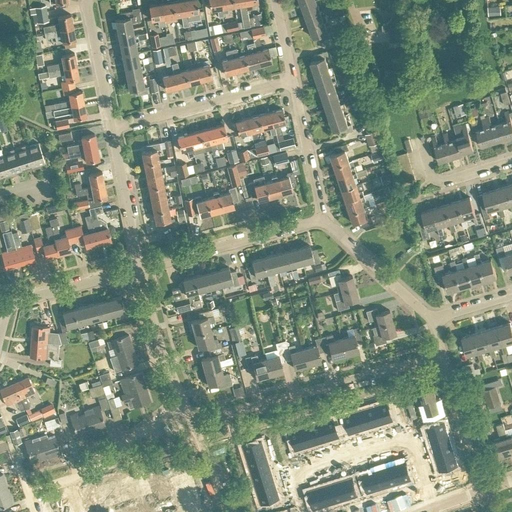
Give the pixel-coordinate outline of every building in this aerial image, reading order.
[(174,16),(181,15),(183,26),(188,25),(187,18),(184,0),(179,0),(172,1),(174,16)] [(196,0),(184,0),(187,18),(188,21),(199,19),(198,12),(196,0)] [(220,0),(207,0),(210,10),(217,9),(218,14),(218,16),(223,15),(223,13),(222,13),(221,8),(221,7),(220,0)] [(220,0),(221,7),(221,8),(222,13),(223,13),(228,12),(227,7),(233,6),(232,0),(220,0)] [(232,0),(233,6),(239,5),(243,27),(249,26),(247,17),(246,10),(245,4),(244,0),(232,0)] [(244,0),(245,4),(246,10),(252,9),(251,3),(257,2),(256,0),(244,0)] [(310,0),(301,4),(305,15),(319,10),(317,4),(320,3),(319,0),(310,0)] [(456,0),(458,9),(470,7),(469,0),(456,0)] [(175,21),(174,16),(172,1),(160,3),(163,23),(175,21)] [(164,25),(163,23),(160,3),(148,5),(150,20),(157,19),(159,25),(164,25)] [(497,6),(488,6),(489,15),(497,14),(497,6)] [(119,18),(114,19),(116,31),(132,28),(130,22),(140,20),(137,7),(131,9),(131,10),(118,13),(119,18)] [(319,10),(305,15),(309,27),(324,21),(324,22),(327,21),(325,16),(322,17),(319,10)] [(36,13),(32,13),(33,22),(36,21),(36,19),(37,19),(38,22),(48,20),(46,11),(36,12),(36,13)] [(391,18),(398,21),(399,17),(399,12),(392,12),(392,15),(391,18)] [(58,23),(43,26),(44,32),(73,26),(70,14),(57,16),(58,23)] [(390,21),(387,23),(392,29),(395,25),(398,21),(391,18),(390,21)] [(236,20),(224,22),(226,30),(238,28),(236,20)] [(324,21),(309,27),(313,38),(317,36),(320,41),(333,37),(331,31),(328,32),(324,22),(324,21)] [(392,29),(387,23),(385,24),(382,25),(383,32),(387,31),(392,29)] [(73,26),(44,32),(45,37),(54,36),(56,43),(62,41),(75,39),(73,26)] [(263,26),(250,28),(252,37),(265,34),(263,26)] [(463,27),(463,36),(471,35),(470,27),(463,27)] [(132,28),(116,31),(119,43),(138,40),(139,39),(143,38),(145,38),(144,32),(133,35),(132,28)] [(403,32),(389,33),(390,41),(403,40),(403,32)] [(160,45),(158,33),(150,34),(152,46),(160,45)] [(213,48),(219,47),(217,37),(211,38),(213,48)] [(138,40),(119,43),(121,55),(137,52),(135,45),(138,44),(138,40)] [(253,42),(259,65),(271,62),(267,48),(262,49),(260,40),(253,42)] [(248,53),(244,54),(247,68),(259,65),(253,42),(246,44),(248,53)] [(167,47),(168,55),(176,54),(174,45),(167,47)] [(159,48),(152,49),(154,63),(162,62),(159,48)] [(244,54),(238,55),(236,48),(230,49),(235,71),(247,68),(244,54)] [(224,74),(235,71),(230,49),(225,51),(227,58),(220,60),(224,74)] [(315,60),(310,62),(313,71),(328,66),(325,58),(329,57),(327,51),(313,55),(315,60)] [(62,61),(46,65),(48,70),(76,65),(73,52),(61,55),(62,61)] [(137,52),(121,55),(124,67),(143,63),(142,58),(138,59),(137,52)] [(403,63),(411,61),(409,52),(401,54),(403,63)] [(201,60),(195,62),(200,80),(212,77),(208,63),(202,65),(201,60)] [(170,63),(172,68),(177,86),(188,83),(185,69),(180,71),(177,61),(170,63)] [(148,62),(144,63),(146,70),(153,68),(152,65),(151,62),(148,62)] [(191,68),(185,69),(188,83),(200,80),(195,62),(189,63),(191,68)] [(143,63),(124,67),(127,81),(142,78),(140,69),(144,69),(143,63)] [(76,65),(48,70),(49,76),(55,75),(64,73),(65,80),(60,81),(61,88),(75,85),(73,78),(79,77),(76,65)] [(328,66),(313,71),(318,85),(336,79),(335,73),(331,75),(328,66)] [(167,74),(161,76),(165,90),(177,86),(172,68),(166,69),(167,74)] [(346,75),(338,78),(340,83),(348,81),(346,75)] [(154,77),(148,78),(150,91),(157,90),(154,77)] [(142,78),(127,81),(129,91),(133,90),(134,95),(149,92),(147,86),(144,87),(142,78)] [(336,79),(318,85),(322,96),(337,91),(334,85),(338,84),(336,79)] [(69,99),(54,102),(55,109),(70,105),(84,103),(81,90),(76,91),(75,85),(61,88),(63,95),(68,94),(69,99)] [(337,91),(322,96),(326,108),(344,102),(344,101),(343,98),(343,97),(339,98),(337,91)] [(504,104),(510,103),(506,91),(501,93),(504,104)] [(344,102),(326,108),(330,122),(345,117),(342,108),(346,107),(344,102)] [(55,109),(53,109),(54,115),(56,114),(72,111),(73,118),(86,115),(84,103),(70,105),(55,109)] [(464,108),(463,103),(453,106),(455,111),(464,108)] [(281,108),(269,112),(275,133),(280,132),(278,124),(285,122),(281,108)] [(430,108),(423,110),(425,117),(432,115),(430,108)] [(499,123),(504,139),(511,136),(511,121),(509,111),(505,112),(507,120),(499,123)] [(269,112),(258,115),(261,128),(268,127),(270,135),(275,133),(269,112)] [(258,115),(246,118),(252,138),(257,137),(256,130),(261,128),(258,115)] [(345,117),(330,122),(333,131),(338,129),(340,135),(343,134),(354,130),(353,127),(352,124),(348,125),(345,117)] [(493,142),(504,139),(499,123),(492,125),(489,117),(485,118),(493,142)] [(55,121),(52,121),(54,127),(56,127),(56,128),(68,126),(67,118),(55,121)] [(246,118),(234,121),(238,135),(244,133),(245,136),(243,136),(244,140),(246,140),(252,138),(246,118)] [(481,146),(493,142),(485,118),(481,119),(484,127),(476,130),(481,146)] [(458,138),(462,152),(474,149),(466,123),(461,125),(464,134),(457,137),(457,138),(458,138)] [(211,127),(216,146),(217,149),(223,147),(221,140),(227,138),(223,124),(211,127)] [(211,127),(200,131),(205,150),(211,149),(210,147),(216,146),(211,127)] [(377,130),(365,133),(369,145),(380,141),(377,130)] [(194,155),(193,153),(205,150),(200,131),(188,134),(191,146),(194,155)] [(59,141),(71,139),(70,132),(58,134),(59,141)] [(443,134),(445,142),(446,142),(451,158),(463,154),(462,152),(458,138),(457,138),(450,141),(447,132),(443,134)] [(66,145),(68,151),(96,146),(94,133),(81,136),(82,142),(72,144),(66,145)] [(188,157),(194,155),(191,146),(188,134),(176,137),(180,151),(186,149),(188,157)] [(446,142),(445,142),(438,144),(436,136),(432,137),(439,161),(451,158),(446,142)] [(277,141),(279,149),(293,146),(290,137),(277,141)] [(169,139),(163,141),(166,156),(172,154),(169,139)] [(142,161),(157,158),(156,149),(159,149),(158,142),(145,145),(145,151),(140,152),(142,161)] [(26,146),(33,168),(37,167),(36,165),(44,162),(38,143),(27,146),(26,146)] [(334,166),(348,161),(345,150),(348,149),(346,143),(333,148),(335,153),(330,155),(334,166)] [(26,144),(14,148),(21,170),(29,167),(29,170),(33,168),(26,146),(27,146),(26,144)] [(266,144),(255,147),(257,156),(268,153),(268,152),(266,144)] [(61,153),(58,154),(59,160),(63,159),(69,157),(69,158),(84,155),(86,160),(99,158),(96,146),(68,151),(68,152),(61,153)] [(240,160),(257,156),(255,147),(244,150),(244,149),(237,151),(240,160)] [(2,152),(3,154),(11,176),(14,175),(14,172),(21,170),(14,148),(2,152)] [(382,150),(371,154),(373,161),(385,157),(382,150)] [(285,152),(272,155),(274,164),(288,160),(285,152)] [(396,156),(398,161),(409,158),(407,152),(396,156)] [(3,154),(0,154),(0,176),(6,175),(7,177),(11,176),(3,154)] [(237,154),(227,157),(229,163),(238,160),(237,154)] [(267,156),(260,158),(261,164),(269,163),(267,156)] [(159,167),(157,158),(142,161),(145,175),(164,171),(163,166),(159,167)] [(398,161),(399,167),(411,164),(409,158),(398,161)] [(348,161),(334,166),(338,177),(356,172),(354,166),(352,161),(349,162),(348,161)] [(180,176),(188,174),(185,162),(176,164),(180,176)] [(67,171),(79,169),(78,163),(65,165),(67,171)] [(239,175),(245,173),(243,163),(237,165),(239,175)] [(241,182),(239,178),(235,164),(227,167),(231,180),(232,184),(241,182)] [(399,167),(401,173),(412,169),(411,164),(399,167)] [(389,165),(381,168),(382,173),(390,170),(389,165)] [(354,177),(357,176),(367,173),(366,168),(356,172),(338,177),(342,189),(356,184),(354,177)] [(401,173),(403,179),(414,175),(412,169),(401,173)] [(102,171),(88,174),(90,186),(104,184),(102,171)] [(165,177),(164,171),(145,175),(147,187),(163,184),(161,177),(165,177)] [(276,175),(281,194),(292,191),(291,186),(295,184),(292,171),(286,173),(287,176),(277,179),(276,175)] [(393,172),(381,175),(384,184),(395,180),(393,172)] [(195,174),(180,178),(180,179),(182,184),(182,186),(197,181),(196,175),(195,174)] [(271,180),(264,182),(268,197),(281,194),(276,175),(270,177),(271,180)] [(414,175),(403,179),(405,184),(416,181),(414,175)] [(268,197),(264,182),(254,185),(253,181),(247,183),(251,197),(256,196),(257,200),(268,197)] [(364,195),(362,189),(365,189),(363,182),(356,184),(342,189),(346,201),(364,195)] [(81,188),(75,189),(76,195),(92,192),(93,199),(107,196),(104,184),(90,186),(81,188)] [(164,191),(163,184),(147,187),(150,199),(169,196),(168,190),(164,191)] [(511,203),(507,186),(495,190),(500,207),(502,207),(510,204),(511,211),(511,203)] [(222,210),(233,207),(232,202),(237,200),(234,187),(228,188),(229,192),(218,195),(217,191),(222,210)] [(500,207),(495,190),(482,193),(485,201),(480,203),(485,219),(490,217),(488,211),(498,208),(501,217),(505,216),(502,207),(500,207)] [(213,196),(206,198),(210,213),(222,210),(217,191),(212,192),(213,196)] [(364,195),(346,201),(349,212),(364,207),(371,205),(369,199),(366,200),(364,195)] [(150,199),(152,211),(167,208),(166,201),(170,201),(169,196),(150,199)] [(210,213),(206,198),(201,199),(200,196),(184,200),(187,214),(195,213),(194,212),(198,211),(199,216),(210,213)] [(470,197),(457,201),(463,219),(465,218),(472,216),(475,224),(483,222),(480,213),(475,214),(470,197)] [(72,210),(89,207),(87,199),(70,202),(72,210)] [(457,201),(445,204),(451,223),(453,222),(461,220),(463,228),(468,226),(465,218),(463,219),(457,201)] [(54,204),(45,207),(46,207),(47,213),(56,210),(54,204)] [(91,214),(95,230),(98,243),(111,239),(107,227),(106,222),(99,217),(97,218),(96,213),(103,211),(101,204),(88,208),(90,214),(91,214)] [(439,226),(441,226),(449,223),(451,231),(456,230),(453,222),(451,223),(445,204),(433,208),(439,226)] [(364,207),(349,212),(353,223),(357,222),(360,227),(373,223),(371,216),(368,217),(364,207)] [(167,208),(152,211),(155,223),(159,222),(161,227),(175,224),(173,218),(170,219),(167,208)] [(400,208),(389,212),(391,218),(402,214),(400,208)] [(439,226),(433,208),(421,212),(424,220),(418,221),(423,239),(430,237),(427,230),(437,227),(439,235),(444,234),(441,226),(439,226)] [(88,232),(83,233),(80,225),(72,227),(76,241),(76,242),(84,239),(86,246),(98,243),(95,230),(91,214),(90,214),(84,216),(88,232)] [(48,219),(50,225),(58,254),(70,250),(68,244),(76,242),(76,241),(72,227),(64,229),(65,234),(60,235),(56,224),(59,223),(57,216),(48,219)] [(20,219),(17,219),(20,232),(30,230),(26,217),(20,219)] [(5,219),(0,220),(0,228),(0,231),(8,229),(5,219)] [(46,257),(58,254),(50,225),(45,227),(48,240),(42,242),(40,236),(33,238),(37,252),(44,250),(46,257)] [(484,226),(476,228),(478,236),(487,234),(484,226)] [(20,264),(10,229),(2,232),(7,250),(0,252),(5,268),(20,264)] [(11,229),(10,229),(20,264),(35,260),(30,244),(21,246),(17,231),(12,232),(11,229)] [(460,235),(462,241),(469,239),(467,233),(460,235)] [(467,242),(464,243),(464,244),(466,249),(474,247),(473,241),(467,242)] [(511,245),(511,243),(496,248),(499,258),(504,256),(509,273),(511,272),(511,245)] [(309,245),(300,248),(304,263),(312,261),(313,264),(319,262),(316,249),(310,250),(309,245)] [(300,248),(287,251),(292,270),(296,269),(295,265),(304,263),(300,248)] [(287,251),(274,254),(279,270),(285,268),(286,271),(287,271),(292,270),(287,251)] [(479,263),(484,281),(496,277),(491,259),(481,262),(478,253),(474,255),(477,263),(479,263)] [(274,254),(262,258),(266,273),(269,285),(275,283),(272,272),(279,270),(274,254)] [(472,284),(484,281),(479,263),(477,263),(469,266),(466,257),(462,258),(465,267),(467,266),(472,284)] [(266,273),(262,258),(251,260),(252,265),(247,267),(250,281),(257,279),(256,276),(266,273)] [(450,262),(452,271),(455,270),(460,288),(472,284),(467,266),(465,267),(457,269),(454,261),(450,262)] [(324,262),(314,265),(315,271),(325,268),(324,262)] [(448,291),(460,288),(455,270),(452,271),(445,273),(442,264),(434,267),(440,286),(446,284),(448,291)] [(228,267),(219,270),(223,285),(232,282),(233,286),(239,284),(235,271),(229,272),(228,267)] [(336,285),(337,292),(355,287),(352,276),(341,279),(338,269),(327,272),(328,276),(331,287),(336,285)] [(219,270),(206,273),(211,290),(215,289),(214,287),(221,285),(223,285),(219,270)] [(206,273),(193,276),(197,292),(198,294),(205,292),(211,290),(206,273)] [(191,309),(188,298),(187,294),(197,292),(193,276),(182,279),(184,284),(178,286),(181,299),(174,301),(177,312),(191,309)] [(355,287),(337,292),(333,293),(334,300),(337,310),(349,307),(347,302),(358,299),(355,287)] [(120,296),(111,298),(115,313),(124,311),(125,315),(130,313),(127,299),(121,301),(120,296)] [(111,298),(97,302),(101,321),(107,319),(106,316),(115,313),(111,298)] [(194,308),(202,306),(199,298),(192,300),(194,308)] [(97,302),(85,305),(89,320),(96,318),(97,322),(101,321),(97,302)] [(85,305),(73,309),(77,323),(78,327),(83,325),(82,322),(89,320),(85,305)] [(375,326),(378,325),(392,322),(389,310),(378,313),(376,308),(365,311),(368,321),(373,320),(375,326)] [(77,323),(73,309),(62,312),(63,316),(58,318),(61,331),(58,332),(60,342),(67,341),(64,331),(68,330),(67,326),(77,323)] [(199,319),(191,321),(194,334),(209,330),(210,330),(208,322),(214,320),(213,315),(211,309),(198,313),(199,319)] [(378,325),(375,326),(372,327),(374,334),(372,335),(375,345),(386,342),(385,336),(395,333),(392,322),(378,325)] [(503,344),(505,344),(511,341),(511,328),(510,322),(498,326),(503,344)] [(31,325),(31,335),(33,335),(32,340),(58,342),(60,342),(58,332),(57,332),(48,331),(48,326),(31,325)] [(237,325),(231,327),(238,355),(245,353),(242,339),(241,340),(237,325)] [(498,326),(486,330),(491,348),(493,347),(501,345),(503,354),(508,352),(505,344),(503,344),(498,326)] [(353,335),(340,338),(345,354),(358,351),(356,342),(362,340),(358,327),(351,329),(353,335)] [(209,330),(194,334),(198,347),(200,347),(206,345),(208,350),(221,347),(220,341),(218,342),(217,337),(213,338),(210,330),(209,330)] [(486,330),(473,334),(479,352),(481,351),(489,349),(491,357),(496,356),(493,347),(491,348),(486,330)] [(80,333),(82,340),(94,337),(93,332),(86,333),(86,331),(80,333)] [(113,348),(115,355),(131,349),(129,342),(130,342),(128,334),(107,341),(109,349),(113,348)] [(332,334),(320,337),(323,351),(329,349),(331,358),(345,354),(340,338),(333,340),(332,334)] [(479,352),(473,334),(461,337),(467,355),(477,352),(479,361),(484,360),(481,351),(479,352)] [(315,345),(302,348),(307,364),(320,361),(318,352),(323,351),(320,337),(314,339),(315,345)] [(96,349),(95,345),(99,344),(97,338),(88,341),(91,351),(96,349)] [(58,342),(32,340),(32,346),(30,346),(29,356),(50,358),(49,364),(60,365),(60,359),(57,358),(58,342)] [(294,344),(288,346),(282,347),(286,360),(291,359),(293,368),(307,364),(302,348),(295,350),(294,344)] [(201,359),(204,371),(220,367),(218,359),(224,358),(221,347),(208,350),(209,356),(201,359)] [(280,362),(286,360),(282,347),(276,349),(278,355),(265,358),(267,366),(269,375),(283,371),(280,362)] [(110,356),(110,357),(114,371),(116,370),(138,363),(136,357),(134,357),(131,349),(115,355),(110,356)] [(267,366),(265,358),(258,360),(256,354),(244,357),(248,371),(253,369),(255,378),(269,375),(267,366)] [(468,377),(476,374),(473,363),(465,365),(468,377)] [(220,367),(204,371),(208,385),(217,383),(218,388),(232,385),(230,379),(228,372),(222,374),(220,367)] [(99,375),(100,380),(110,377),(108,372),(99,375)] [(141,372),(119,379),(122,386),(123,386),(125,392),(128,391),(128,392),(144,387),(141,379),(143,379),(141,372)] [(18,380),(14,382),(15,385),(25,408),(29,406),(30,406),(26,396),(35,392),(28,376),(18,380)] [(101,383),(102,386),(112,383),(110,377),(100,380),(101,383)] [(86,380),(79,383),(81,389),(88,387),(86,380)] [(494,381),(483,385),(489,408),(491,412),(503,408),(501,404),(494,381)] [(9,385),(0,388),(0,390),(6,404),(15,400),(20,410),(25,408),(15,385),(14,382),(9,385)] [(102,386),(101,383),(101,384),(97,385),(88,388),(91,397),(97,395),(98,398),(105,396),(104,393),(102,386)] [(243,394),(241,385),(233,388),(235,396),(243,394)] [(125,392),(120,394),(123,402),(127,401),(129,408),(150,401),(148,394),(146,395),(144,387),(128,392),(128,391),(125,392)] [(416,404),(422,403),(436,398),(433,387),(413,393),(416,404)] [(110,391),(104,393),(105,396),(106,399),(112,397),(114,396),(112,390),(110,391)] [(405,395),(408,407),(413,405),(409,394),(405,395)] [(115,406),(112,397),(106,399),(113,420),(121,417),(117,406),(115,406)] [(422,403),(426,414),(440,410),(436,398),(422,403)] [(55,400),(44,405),(48,414),(59,409),(55,400)] [(387,401),(372,405),(378,424),(393,420),(387,401)] [(83,409),(84,413),(90,430),(98,427),(98,428),(105,426),(98,404),(83,409)] [(372,405),(358,410),(364,429),(378,424),(372,405)] [(408,407),(412,418),(417,417),(413,405),(408,407)] [(31,421),(42,416),(39,409),(28,414),(31,421)] [(358,410),(343,414),(349,433),(364,429),(358,410)] [(61,422),(67,421),(64,411),(58,413),(61,422)] [(44,420),(57,416),(56,412),(46,415),(44,416),(43,416),(44,420)] [(90,430),(84,413),(78,415),(77,412),(69,414),(76,435),(83,433),(83,432),(90,430)] [(18,425),(29,420),(26,414),(15,418),(18,425)] [(57,416),(44,420),(48,433),(53,431),(55,436),(63,434),(60,426),(57,416)] [(324,420),(319,422),(324,441),(329,439),(332,439),(339,436),(333,417),(326,420),(324,420)] [(444,421),(425,427),(430,441),(449,435),(444,421)] [(319,422),(304,426),(310,445),(324,441),(319,422)] [(511,454),(511,452),(503,423),(497,425),(500,432),(499,433),(500,437),(494,439),(500,458),(511,454)] [(304,426),(290,431),(295,450),(296,450),(304,447),(310,445),(304,426)] [(14,442),(21,440),(16,429),(10,431),(14,442)] [(48,433),(39,435),(45,456),(52,453),(53,455),(60,452),(55,436),(53,431),(48,433)] [(45,456),(39,435),(24,440),(31,462),(39,459),(38,458),(45,456)] [(449,435),(430,441),(434,455),(434,456),(453,450),(453,449),(449,435)] [(262,439),(243,445),(247,460),(266,454),(262,439)] [(453,450),(434,456),(439,471),(458,465),(453,450)] [(266,454),(247,460),(252,475),(271,469),(266,454)] [(405,461),(390,465),(396,484),(411,480),(406,463),(405,461)] [(390,465),(376,469),(382,489),(396,484),(390,465)] [(271,469),(252,475),(256,489),(275,483),(271,469)] [(376,469),(361,474),(367,493),(382,489),(376,469)] [(144,473),(129,478),(135,497),(150,492),(144,473)] [(191,473),(171,479),(176,493),(195,487),(191,473)] [(351,477),(337,481),(343,501),(357,496),(351,477)] [(129,478),(115,482),(121,501),(135,497),(129,478)] [(337,481),(322,486),(328,505),(343,501),(337,481)] [(115,482),(100,487),(106,506),(121,501),(115,482)] [(275,483),(256,489),(261,504),(280,498),(275,483)] [(322,486),(308,490),(309,493),(314,509),(328,505),(322,486)] [(100,487),(86,491),(92,510),(106,506),(100,487)] [(195,487),(176,493),(181,508),(200,502),(195,487)] [(6,488),(0,489),(0,506),(12,502),(10,496),(9,496),(6,488)] [(296,505),(300,503),(299,498),(294,499),(283,502),(285,508),(290,506),(294,505),(296,505)] [(202,511),(200,502),(181,508),(181,511),(202,511)]
